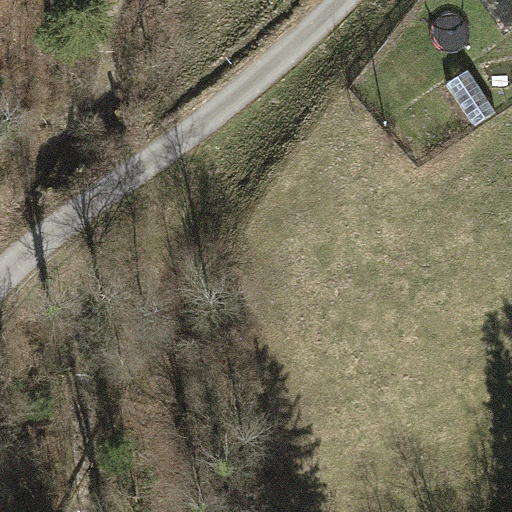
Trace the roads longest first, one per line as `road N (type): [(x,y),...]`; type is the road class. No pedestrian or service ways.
road 1 (unclassified): [(0,275),(209,117),(338,0)]
road 2 (track): [(142,169),(160,269),(166,511)]
